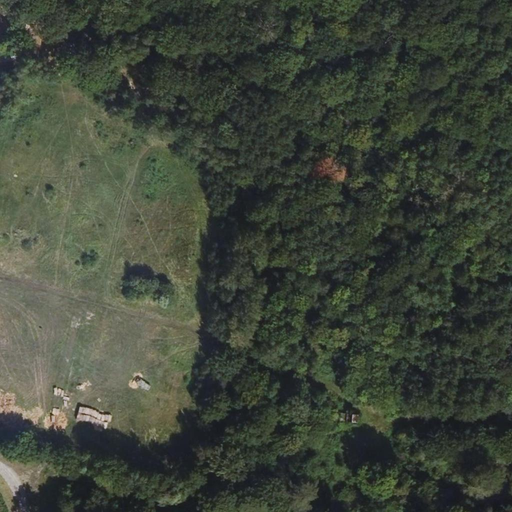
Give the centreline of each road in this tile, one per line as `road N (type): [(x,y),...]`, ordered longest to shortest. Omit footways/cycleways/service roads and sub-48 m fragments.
road 1 (track): [(0,280),(241,347),(339,391),(384,427),(405,497),(398,511)]
road 2 (track): [(368,511),(378,439),(511,212)]
road 3 (unclassified): [(0,55),(204,15)]
road 4 (track): [(173,511),(26,493)]
